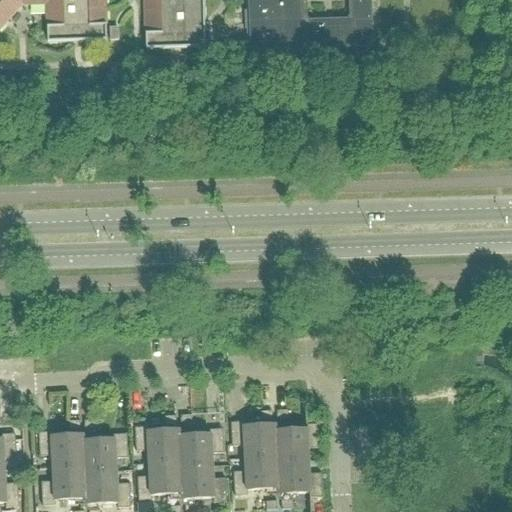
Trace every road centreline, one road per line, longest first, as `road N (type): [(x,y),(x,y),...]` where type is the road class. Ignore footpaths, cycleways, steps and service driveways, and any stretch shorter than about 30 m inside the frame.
road 1 (tertiary): [(511,216),(0,233)]
road 2 (tertiary): [(0,253),(511,239)]
road 3 (residential): [(0,388),(314,377),(334,407),(337,511)]
